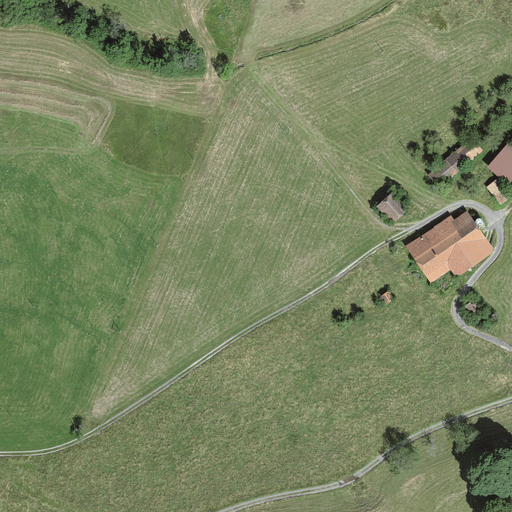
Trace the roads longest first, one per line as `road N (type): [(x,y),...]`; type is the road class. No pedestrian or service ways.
road 1 (track): [(407,231),(75,441),(0,454)]
road 2 (track): [(511,400),(418,435),(342,483),(228,511)]
road 3 (track): [(407,231),(464,203),(495,219),(499,247),(455,306),(464,325),(511,348)]
road 4 (track): [(247,64),(373,214),(415,227)]
